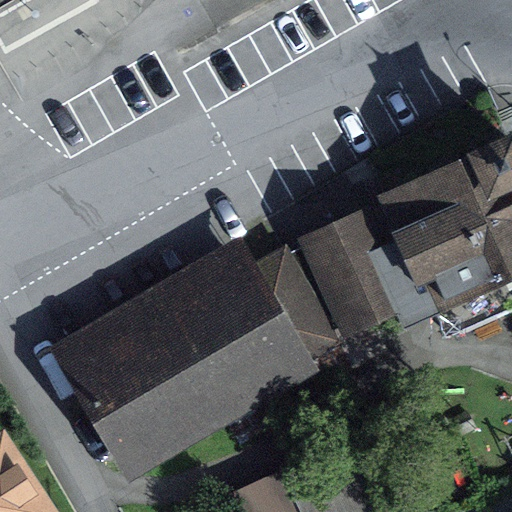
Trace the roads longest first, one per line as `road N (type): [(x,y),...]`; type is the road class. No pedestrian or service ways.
road 1 (residential): [(487,0),(0,244)]
road 2 (residential): [(0,306),(92,511)]
